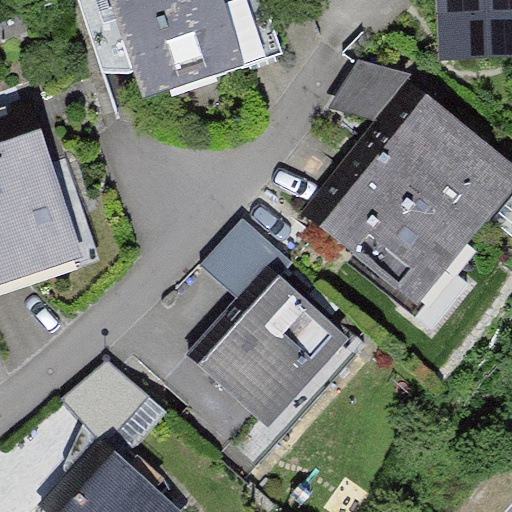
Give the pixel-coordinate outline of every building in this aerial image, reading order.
[(254,0),(121,0),(148,97),(272,63),(254,0)] [(511,0),(461,0),(464,51),(511,49),(511,0)] [(511,137),(437,82),(387,149),(511,239),(511,237),(511,137)] [(51,107),(0,123),(0,316),(107,282),(51,107)] [(387,149),(338,216),(461,307),(511,239),(387,149)] [(383,343),(280,267),(215,356),(318,432),(383,343)] [(71,394),(127,452),(170,411),(114,353),(71,394)] [(192,511),(110,449),(63,511),(64,511),(192,511)]
